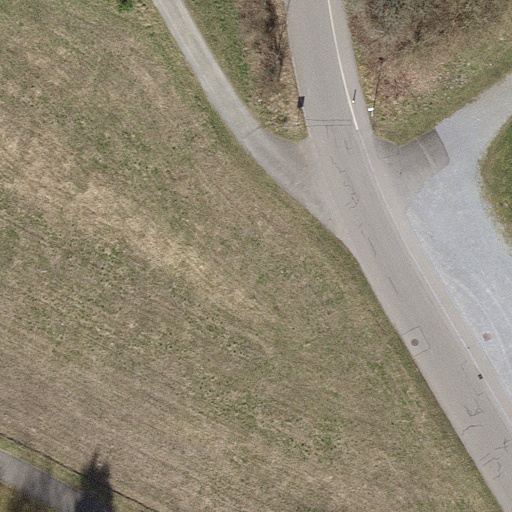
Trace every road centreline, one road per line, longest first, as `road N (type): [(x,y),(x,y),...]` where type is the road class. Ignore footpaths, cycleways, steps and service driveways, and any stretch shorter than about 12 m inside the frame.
road 1 (residential): [(310,0),(322,84),(360,200),(511,466)]
road 2 (track): [(166,0),(252,137),(360,200)]
